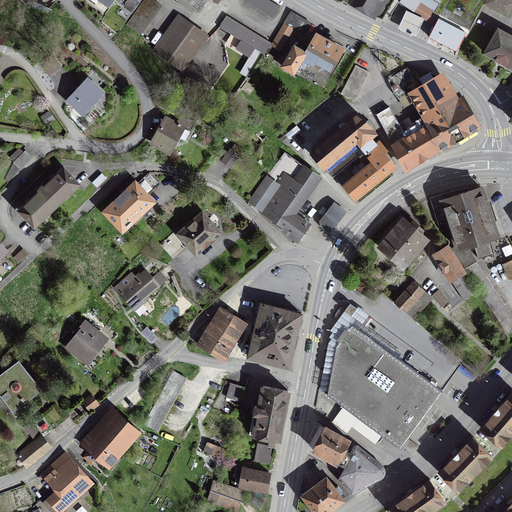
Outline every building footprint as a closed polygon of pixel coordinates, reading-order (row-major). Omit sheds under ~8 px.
[(18,0),(47,13),(49,8),(33,2),(33,0),(18,0)] [(88,0),(105,13),(105,14),(123,26),(141,1),(139,0),(88,0)] [(160,5),(154,0),(144,0),(126,24),(139,34),(160,5)] [(182,0),(198,12),(208,0),(215,0),(218,2),(218,0),(182,0)] [(269,0),(242,0),(273,19),(280,7),(269,0)] [(350,0),(373,14),(382,18),(393,0),(350,0)] [(418,0),(400,0),(399,2),(412,10),(418,0)] [(439,15),(434,13),(440,4),(433,0),(421,0),(414,12),(433,24),(439,15)] [(486,0),(485,4),(508,16),(511,8),(511,0),(486,0)] [(424,19),(405,10),(396,29),(415,38),(424,19)] [(284,22),(293,28),(304,34),(310,23),(291,11),(284,22)] [(193,26),(179,15),(154,50),(169,60),(182,41),(193,26)] [(226,15),(219,27),(264,54),(271,43),(226,15)] [(457,51),(468,30),(440,16),(429,37),(457,51)] [(284,22),(272,43),(281,48),(293,28),(284,22)] [(193,26),(182,41),(195,51),(207,35),(193,26)] [(511,67),(511,36),(498,29),(485,53),(501,62),(511,67)] [(316,35),(305,54),(303,58),(319,68),(321,64),(331,69),(342,49),(316,35)] [(302,59),(303,58),(305,54),(294,46),(290,53),(285,49),(277,62),(294,72),(302,59)] [(48,75),(61,67),(53,54),(40,63),(48,75)] [(358,65),(342,93),(355,100),(371,73),(358,65)] [(394,92),(398,98),(409,91),(407,86),(419,79),(415,72),(410,75),(406,68),(388,79),(394,92)] [(419,79),(407,86),(409,91),(411,93),(439,77),(430,72),(419,79)] [(430,126),(428,127),(440,149),(479,126),(463,100),(456,105),(439,77),(411,93),(420,108),(421,107),(429,120),(428,121),(430,126)] [(87,78),(68,100),(83,113),(102,92),(87,78)] [(402,121),(399,123),(389,107),(377,115),(407,169),(440,149),(428,127),(422,117),(416,121),(418,124),(408,130),(402,121)] [(49,112),(45,115),(49,121),(54,118),(49,112)] [(366,151),(375,144),(370,137),(375,133),(359,114),(312,153),(324,167),(325,166),(334,176),(335,175),(366,150),(366,151)] [(166,117),(157,130),(152,142),(169,152),(183,127),(190,131),(196,121),(182,118),(179,117),(176,123),(166,117)] [(289,140),(301,130),(297,125),(285,135),(289,140)] [(366,150),(335,175),(355,199),(395,165),(384,152),(387,150),(379,141),(375,144),(366,151),(366,150)] [(230,149),(222,160),(230,167),(239,155),(230,149)] [(10,157),(20,167),(30,157),(24,151),(23,152),(21,150),(17,155),(14,154),(10,157)] [(294,213),(319,177),(285,153),(250,202),(284,226),(282,229),(297,240),(308,223),(294,213)] [(19,210),(34,225),(78,184),(64,168),(44,186),(43,185),(38,190),(39,191),(19,210)] [(146,196),(159,184),(149,173),(137,184),(135,182),(130,186),(128,187),(119,196),(119,197),(104,211),(121,229),(128,222),(129,224),(152,203),(146,196)] [(430,198),(437,219),(440,218),(441,223),(448,221),(458,249),(473,244),(478,258),(492,253),(488,239),(498,236),(482,187),(470,191),(468,187),(450,192),(430,198)] [(329,232),(345,212),(336,205),(320,225),(329,232)] [(160,244),(173,258),(187,245),(184,242),(189,243),(196,252),(219,232),(202,213),(179,233),(180,234),(181,239),(174,232),(160,244)] [(380,246),(403,266),(427,238),(420,233),(423,229),(413,220),(410,224),(404,218),(395,229),(390,228),(387,232),(389,236),(380,246)] [(463,270),(454,256),(448,246),(435,254),(446,272),(451,279),(464,271),(463,270)] [(19,262),(28,254),(23,248),(14,257),(19,262)] [(454,256),(463,270),(476,261),(471,252),(467,255),(464,250),(454,256)] [(508,334),(511,330),(511,314),(478,265),(467,273),(508,334)] [(120,293),(133,307),(159,285),(146,270),(136,279),(131,272),(118,284),(124,290),(120,293)] [(475,291),(464,275),(452,282),(463,299),(475,291)] [(358,281),(354,286),(362,291),(365,286),(358,281)] [(395,302),(414,318),(432,297),(414,281),(395,302)] [(433,295),(442,306),(448,301),(438,290),(433,295)] [(358,304),(357,305),(351,300),(330,328),(314,413),(347,430),(352,424),(374,440),(379,433),(400,448),(442,390),(398,358),(400,355),(401,354),(362,325),(361,325),(369,312),(358,304)] [(288,367),(301,313),(261,303),(248,356),(287,366),(288,367)] [(192,341),(222,360),(244,325),(220,310),(210,325),(207,323),(204,328),(192,341)] [(67,346),(87,362),(106,338),(101,334),(103,331),(93,323),(90,326),(85,321),(77,331),(79,332),(67,346)] [(142,332),(152,342),(158,337),(147,326),(142,332)] [(0,377),(0,391),(13,408),(11,410),(15,416),(33,402),(29,396),(39,388),(18,363),(0,377)] [(158,431),(186,378),(173,371),(144,423),(158,431)] [(244,387),(230,382),(226,396),(240,401),(244,387)] [(255,405),(249,434),(278,439),(288,390),(263,385),(259,406),(255,405)] [(511,392),(481,428),(501,445),(511,431),(511,392)] [(91,408),(98,402),(92,395),(85,401),(91,408)] [(34,439),(40,434),(65,414),(55,402),(24,427),(34,439)] [(108,467),(140,431),(115,409),(84,445),(89,450),(84,457),(92,463),(97,457),(108,467)] [(314,449),(345,467),(339,478),(352,493),(381,477),(383,475),(384,471),(382,466),(360,448),(358,450),(355,448),(351,456),(342,451),(348,439),(326,427),(314,449)] [(18,454),(27,464),(50,445),(40,434),(34,439),(35,440),(18,454)] [(439,471),(458,489),(492,455),(473,437),(439,471)] [(254,460),(269,463),(272,446),(257,443),(254,460)] [(52,503),(60,511),(93,482),(71,458),(55,473),(49,467),(42,474),(56,491),(45,502),(49,506),(52,503)] [(266,491),(269,471),(268,471),(268,472),(242,467),(239,485),(264,490),(264,491),(266,491)] [(326,477),(302,494),(315,511),(325,511),(343,499),(339,493),(342,491),(338,486),(335,488),(326,477)] [(395,511),(428,511),(445,500),(430,479),(391,507),(395,511)] [(208,499),(237,508),(243,491),(213,481),(208,499)]
